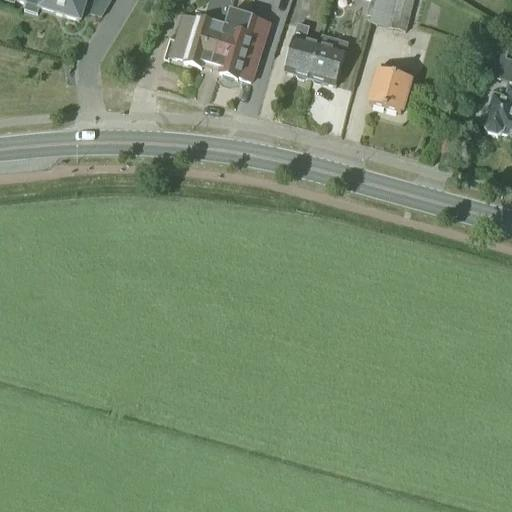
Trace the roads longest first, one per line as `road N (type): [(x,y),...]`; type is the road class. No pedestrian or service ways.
road 1 (tertiary): [(511,226),(262,160),(102,147),(0,153)]
road 2 (unknown): [(342,160),(371,29)]
